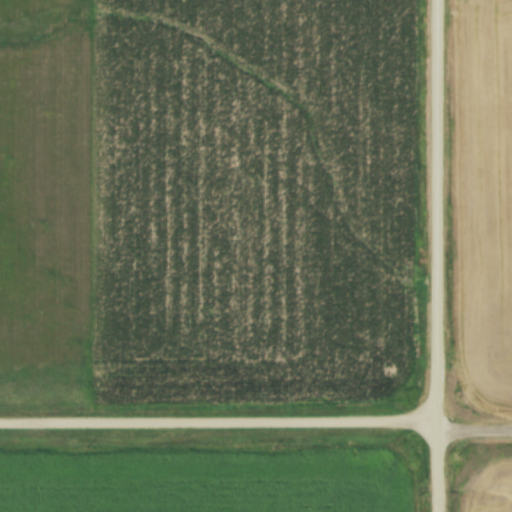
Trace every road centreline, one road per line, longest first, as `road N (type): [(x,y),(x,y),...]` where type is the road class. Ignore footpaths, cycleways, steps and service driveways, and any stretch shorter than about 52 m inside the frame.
road 1 (track): [(0,420),(511,422)]
road 2 (residential): [(440,511),(441,0)]
